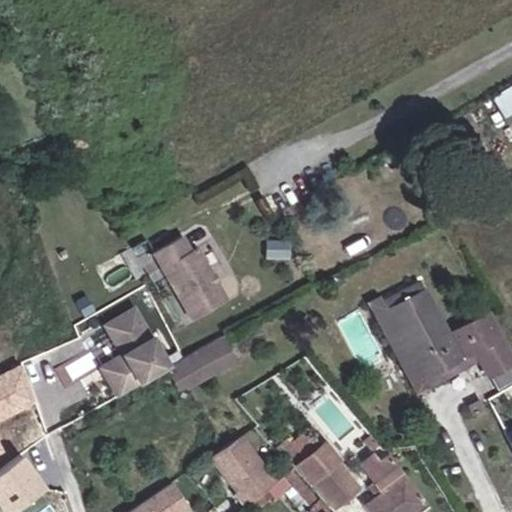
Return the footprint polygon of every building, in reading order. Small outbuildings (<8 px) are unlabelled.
[(504,112),(511,108),(511,81),(494,88),(504,112)] [(186,250),(223,230),(221,226),(216,224),(208,211),(175,230),(186,250)] [(247,275),(223,230),(186,250),(211,294),(247,275)] [(499,349),(511,374),(511,316),(504,301),(466,320),(469,327),(462,331),(433,267),(394,287),(434,367),(494,338),(499,349)] [(186,344),(187,344),(150,288),(123,306),(142,335),(121,344),(137,372),(186,344)] [(211,330),(222,342),(284,309),(276,295),(211,330)] [(194,358),(222,342),(211,330),(203,334),(187,344),(186,344),(194,358)] [(434,367),(438,376),(499,349),(494,338),(434,367)] [(13,379),(0,384),(0,459),(10,455),(0,433),(0,422),(28,410),(13,379)] [(309,440),(291,418),(282,425),(300,447),(309,440)] [(251,497),(289,469),(252,421),(220,445),(247,479),(241,483),(251,497)] [(300,447),(306,455),(326,475),(332,482),(366,463),(331,422),(309,440),(300,447)] [(376,458),(388,451),(381,442),(371,449),(376,458)] [(403,469),(388,451),(376,458),(389,476),(373,490),(388,511),(399,511),(429,489),(412,464),(403,469)] [(21,453),(0,471),(0,502),(8,511),(20,511),(50,486),(21,453)] [(332,482),(342,494),(372,469),(366,463),(332,482)] [(183,472),(132,511),(185,511),(203,499),(183,472)] [(348,511),(337,499),(342,494),(332,482),(326,475),(314,486),(326,501),(314,510),(316,511),(348,511)]
